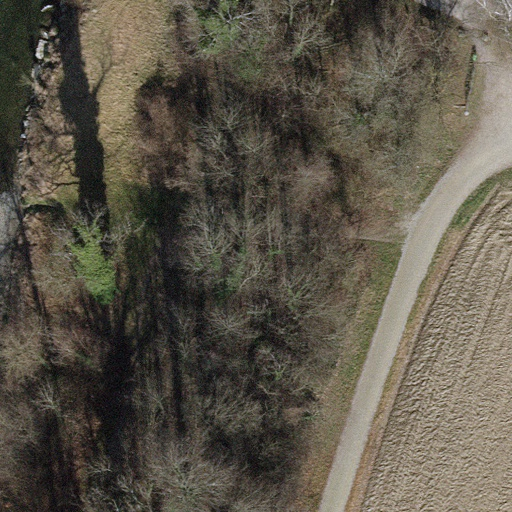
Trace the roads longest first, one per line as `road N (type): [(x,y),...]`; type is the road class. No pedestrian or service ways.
road 1 (track): [(331,511),(425,241)]
road 2 (track): [(425,241),(501,126),(501,77),(473,15),(477,0)]
